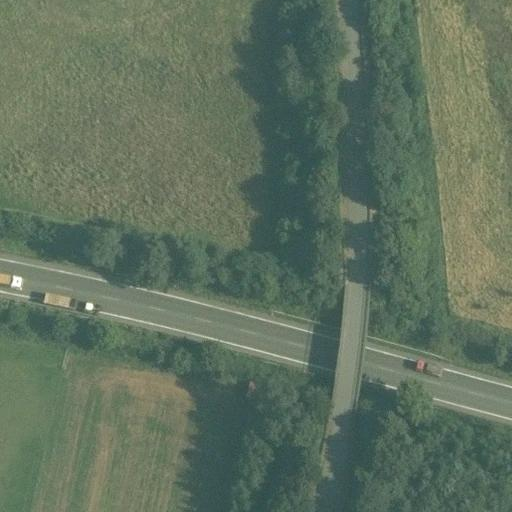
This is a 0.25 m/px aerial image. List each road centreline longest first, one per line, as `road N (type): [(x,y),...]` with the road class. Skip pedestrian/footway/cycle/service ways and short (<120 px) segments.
road 1 (primary): [(511,404),(294,343),(0,276)]
road 2 (unclassified): [(344,0),(354,276),(339,421),(319,511)]
